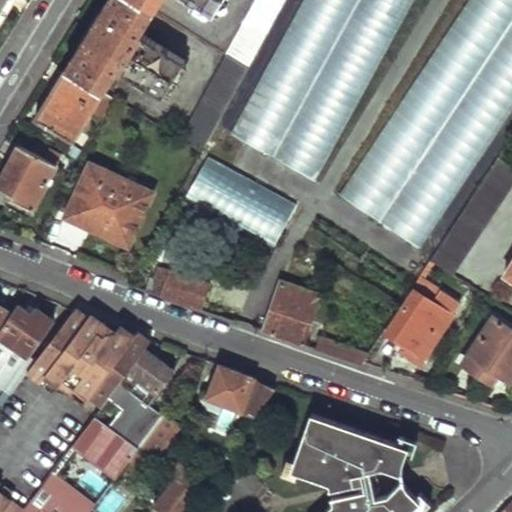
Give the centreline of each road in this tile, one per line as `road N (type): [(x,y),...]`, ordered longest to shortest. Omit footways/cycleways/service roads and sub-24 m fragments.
road 1 (residential): [(511,440),(0,251)]
road 2 (residential): [(64,0),(0,105)]
